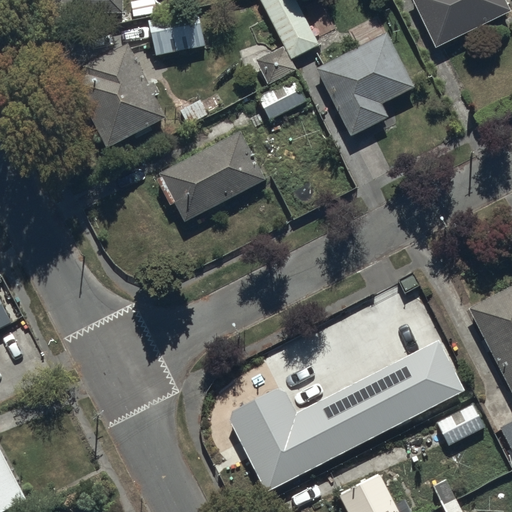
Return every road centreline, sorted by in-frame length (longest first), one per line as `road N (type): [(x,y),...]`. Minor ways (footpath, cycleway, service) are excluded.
road 1 (residential): [(511,169),(111,370)]
road 2 (residential): [(111,370),(0,152)]
road 3 (residential): [(183,511),(111,370)]
